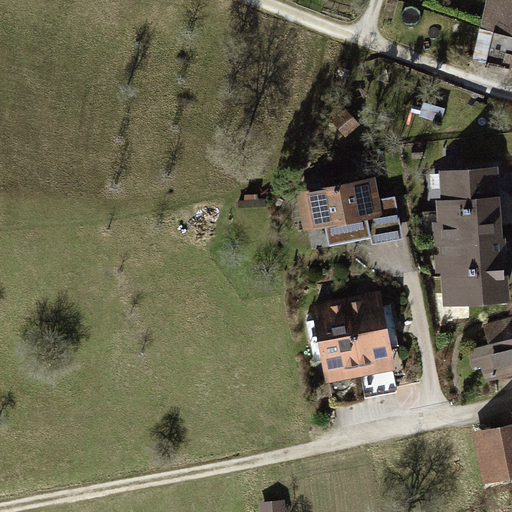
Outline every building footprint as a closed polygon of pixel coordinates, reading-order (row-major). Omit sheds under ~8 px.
[(511,0),(484,0),(477,29),(511,39),(511,48),(508,68),(511,68),(511,0)] [(494,167),(435,170),(441,300),(500,297),(494,167)] [(368,175),(289,191),(297,230),(376,215),(368,175)] [(373,289),(304,302),(318,381),(387,368),(373,289)] [(511,367),(511,314),(482,323),(487,337),(468,343),(478,378),(511,367)] [(511,421),(469,429),(478,481),(511,475),(511,421)]
